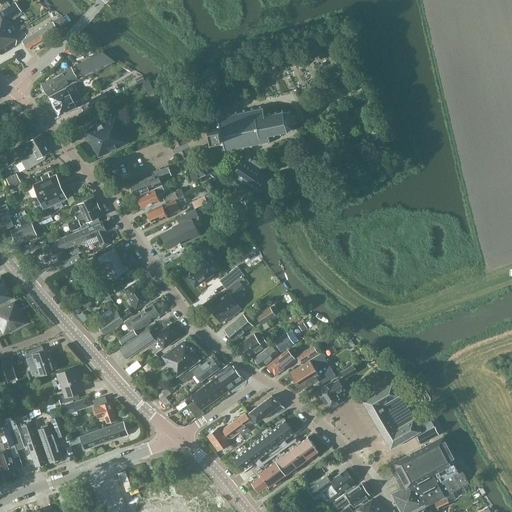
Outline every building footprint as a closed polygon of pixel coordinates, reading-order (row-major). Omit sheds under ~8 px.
[(0,54),(16,44),(17,33),(8,19),(20,11),(15,3),(8,7),(0,12),(0,54)] [(28,49),(49,35),(58,29),(53,21),(22,41),(28,49)] [(334,37),(333,40),(341,44),(345,37),(337,32),(334,37)] [(83,78),(94,72),(115,62),(102,52),(75,65),(71,68),(42,85),(41,88),(44,93),(46,93),(48,96),(77,78),(78,80),(83,78)] [(59,116),(83,104),(76,90),(73,84),(66,87),(48,96),(59,116)] [(105,92),(88,101),(92,108),(108,99),(105,92)] [(207,126),(205,127),(205,131),(208,141),(209,144),(209,147),(212,146),(211,144),(219,142),(219,144),(220,146),(222,146),(223,150),(220,150),(221,152),(223,152),(223,153),(225,152),(226,154),(228,154),(227,152),(233,151),(234,153),(236,152),(235,150),(241,149),(242,151),(244,151),(244,150),(250,149),(251,149),(252,149),(252,147),(258,146),(259,148),(260,147),(260,145),(266,144),(267,146),(269,146),(268,144),(270,143),(268,135),(272,134),(273,137),(276,136),(275,134),(279,133),(280,135),(282,134),(282,132),(285,132),(286,133),(288,133),(288,131),(291,129),(293,131),(295,129),(293,126),(294,124),(297,124),(297,121),(295,121),(294,117),(296,116),(295,113),(292,115),(290,113),(290,110),(287,109),(287,112),(283,112),(283,109),(280,110),(280,112),(277,113),(277,111),(274,111),(274,113),(271,114),(270,112),(268,113),(267,113),(268,115),(263,116),(261,108),(260,109),(259,107),(257,107),(258,109),(252,110),(251,108),(249,109),(250,111),(243,112),(243,110),(241,111),(242,113),(235,114),(235,112),(233,112),(234,114),(227,116),(227,114),(225,114),(225,116),(219,118),(219,115),(217,116),(217,117),(217,118),(216,118),(216,119),(214,119),(214,121),(216,121),(217,125),(215,125),(216,127),(216,129),(208,131),(207,126)] [(98,157),(128,142),(115,117),(86,131),(98,157)] [(21,146),(15,150),(20,158),(26,154),(41,145),(45,143),(40,135),(21,146)] [(27,155),(20,159),(26,170),(44,160),(46,154),(50,151),(46,145),(42,147),(41,145),(26,154),(27,155)] [(260,164),(254,160),(250,160),(250,149),(244,150),(245,161),(244,162),(241,160),(232,175),(256,192),(257,191),(258,192),(264,191),(269,184),(268,178),(259,171),(261,168),(260,164)] [(155,175),(131,184),(135,195),(149,190),(163,184),(164,182),(162,179),(171,176),(170,173),(168,167),(167,167),(154,173),(155,175)] [(195,171),(187,174),(191,181),(198,178),(195,171)] [(43,181),(33,185),(38,197),(61,187),(56,175),(50,178),(48,174),(41,177),(43,181)] [(13,175),(6,178),(10,186),(17,183),(13,175)] [(142,209),(160,201),(157,195),(165,191),(162,186),(137,197),(142,209)] [(61,187),(38,197),(44,209),(53,205),(55,209),(62,206),(60,201),(66,199),(61,187)] [(165,203),(183,195),(181,190),(162,197),(165,203)] [(195,208),(207,202),(204,196),(191,202),(195,208)] [(81,230),(99,222),(97,217),(99,216),(97,211),(100,210),(96,202),(93,203),(91,199),(79,205),(81,210),(74,213),(77,220),(68,224),(72,232),(80,228),(81,230)] [(171,215),(180,210),(175,199),(166,204),(147,212),(150,218),(149,220),(150,223),(152,223),(153,224),(168,218),(167,216),(170,214),(171,215)] [(207,203),(198,209),(201,214),(211,208),(207,203)] [(0,213),(8,210),(6,204),(0,206),(0,213)] [(8,210),(0,213),(0,227),(2,231),(13,226),(9,217),(11,216),(8,210)] [(181,244),(199,235),(192,221),(199,218),(195,211),(178,219),(181,225),(162,234),(168,248),(180,242),(181,244)] [(16,243),(36,235),(34,231),(40,228),(36,220),(11,231),(16,243)] [(80,230),(84,240),(95,236),(101,248),(111,244),(101,221),(99,222),(81,230),(80,230)] [(61,251),(84,240),(80,230),(56,241),(57,242),(52,244),(51,243),(45,245),(50,256),(56,253),(56,252),(60,250),(61,251)] [(33,244),(23,248),(26,254),(36,249),(33,244)] [(227,245),(215,254),(221,262),(233,254),(227,245)] [(206,283),(214,277),(211,274),(216,271),(202,251),(194,257),(200,265),(189,273),(191,275),(188,277),(195,286),(204,279),(206,283)] [(113,257),(110,252),(95,260),(102,272),(107,270),(111,277),(124,270),(117,256),(113,257)] [(62,270),(81,261),(78,255),(65,261),(67,263),(60,267),(62,270)] [(78,277),(85,274),(84,272),(94,266),(91,260),(74,269),(78,277)] [(237,266),(219,280),(227,290),(244,275),(237,266)] [(0,304),(13,298),(1,276),(0,276),(0,304)] [(136,309),(150,300),(138,281),(123,290),(136,309)] [(239,281),(229,290),(234,295),(244,287),(239,281)] [(103,290),(94,296),(97,300),(106,295),(103,290)] [(228,318),(241,308),(230,296),(211,311),(220,322),(227,317),(228,318)] [(15,302),(0,309),(0,329),(3,335),(26,323),(15,302)] [(137,330),(160,315),(152,304),(129,319),(137,330)] [(261,325),(275,316),(269,307),(255,316),(261,325)] [(119,314),(124,322),(133,316),(128,308),(119,314)] [(124,322),(119,314),(117,311),(98,323),(105,334),(124,322)] [(225,330),(234,341),(253,326),(243,314),(225,330)] [(303,323),(299,326),(302,331),(306,328),(307,327),(304,323),(303,324),(303,323)] [(137,335),(122,345),(119,347),(126,359),(156,338),(164,348),(179,338),(169,325),(153,337),(147,328),(137,335)] [(122,345),(137,335),(134,330),(118,339),(122,345)] [(272,332),(268,335),(272,341),(278,337),(274,333),(273,334),(272,332)] [(275,342),(254,358),(261,367),(278,354),(276,352),(279,349),(281,351),(293,343),(287,333),(274,341),(275,342)] [(258,340),(254,334),(239,345),(248,358),(267,345),(262,337),(258,340)] [(177,377),(200,360),(185,339),(162,356),(177,377)] [(39,347),(26,351),(29,359),(28,359),(34,376),(54,369),(48,351),(41,354),(39,347)] [(293,357),(287,350),(282,355),(281,354),(267,366),(275,376),(290,364),(288,361),(293,357)] [(298,366),(314,355),(310,350),(294,360),(298,366)] [(321,384),(335,375),(321,353),(290,372),(301,390),(318,379),(321,384)] [(157,357),(150,362),(154,368),(162,363),(157,357)] [(219,368),(212,357),(201,365),(200,363),(180,377),(183,382),(195,374),(200,382),(219,368)] [(212,380),(222,395),(243,379),(233,366),(232,366),(229,364),(215,374),(217,377),(212,380)] [(344,379),(357,372),(353,364),(340,372),(344,379)] [(401,378),(407,375),(402,366),(396,370),(401,378)] [(11,369),(3,372),(7,384),(15,381),(11,369)] [(64,403),(75,399),(79,398),(77,391),(81,390),(74,370),(58,376),(65,395),(61,396),(64,403)] [(343,388),(338,379),(332,383),(331,382),(320,389),(323,395),(319,397),(328,410),(343,401),(337,392),(343,388)] [(201,410),(222,395),(212,380),(191,395),(201,410)] [(392,383),(362,401),(375,423),(390,449),(421,431),(426,428),(421,419),(416,423),(414,420),(400,394),(399,395),(392,383)] [(168,409),(172,406),(166,397),(171,393),(167,387),(157,395),(168,409)] [(107,403),(106,400),(105,396),(92,400),(95,407),(94,408),(97,418),(98,418),(99,421),(105,419),(107,423),(116,420),(110,402),(107,403)] [(272,416),(284,408),(280,404),(281,404),(271,396),(249,412),(250,414),(254,420),(256,422),(269,412),(272,416)] [(74,402),(63,406),(66,415),(77,411),(74,402)] [(229,439),(239,432),(241,436),(249,430),(246,426),(251,423),(247,416),(245,413),(223,430),(229,439)] [(59,415),(50,419),(57,438),(66,434),(59,415)] [(430,429),(420,434),(423,441),(442,430),(435,416),(426,420),(430,429)] [(285,421),(272,430),(281,442),(280,440),(283,438),(284,440),(294,433),(285,421)] [(35,467),(46,463),(32,422),(21,426),(35,467)] [(84,450),(127,435),(123,422),(80,437),(84,450)] [(1,426),(0,426),(0,432),(3,431),(8,446),(15,444),(10,431),(8,427),(8,425),(7,424),(6,424),(1,426)] [(49,462),(62,458),(51,426),(38,430),(49,462)] [(10,431),(15,444),(22,441),(18,428),(10,431)] [(217,451),(229,443),(218,428),(207,436),(217,451)] [(272,430),(259,439),(268,451),(277,445),(276,443),(279,441),(280,442),(281,442),(272,430)] [(437,501),(449,494),(469,484),(444,436),(389,465),(401,489),(391,494),(400,511),(408,511),(425,503),(426,506),(432,503),(433,503),(437,501)] [(291,449),(301,463),(318,451),(308,437),(291,449)] [(259,439),(247,449),(255,461),(256,460),(254,459),(258,456),(259,458),(268,451),(259,439)] [(255,461),(247,449),(233,458),(242,470),(252,463),(251,461),(254,459),(255,461)] [(285,475),(301,463),(291,449),(275,461),(285,475)] [(10,450),(9,450),(0,453),(0,463),(4,474),(17,469),(10,450)] [(260,476),(267,485),(269,487),(285,475),(275,461),(259,473),(260,476)] [(189,467),(156,480),(169,511),(182,511),(203,504),(189,467)] [(354,482),(345,470),(330,481),(327,476),(315,485),(320,492),(332,484),(338,493),(354,482)] [(258,491),(267,485),(260,476),(251,483),(258,491)] [(131,483),(112,490),(116,504),(135,497),(136,497),(131,483)] [(354,507),(370,496),(361,484),(334,503),(338,509),(350,501),(354,507)] [(437,501),(433,503),(434,507),(435,507),(437,511),(449,505),(447,500),(451,498),(449,494),(437,501)] [(135,497),(116,504),(119,511),(137,511),(140,511),(135,497)] [(380,511),(372,500),(357,510),(357,511),(380,511)]
